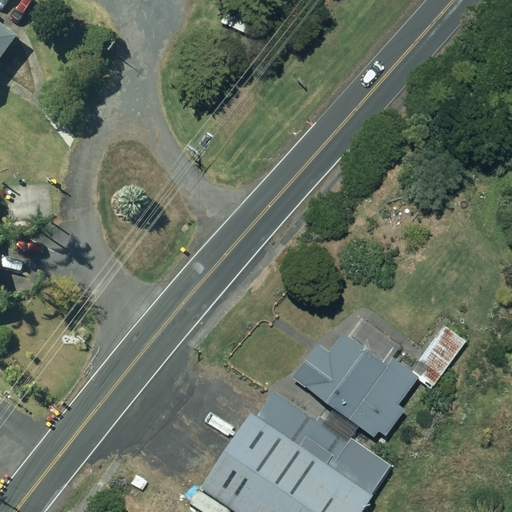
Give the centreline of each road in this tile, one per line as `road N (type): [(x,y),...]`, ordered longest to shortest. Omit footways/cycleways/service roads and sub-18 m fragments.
road 1 (tertiary): [(454,0),(230,249),(21,511)]
road 2 (unknown): [(164,330),(96,278),(62,205),(71,148),(158,0)]
